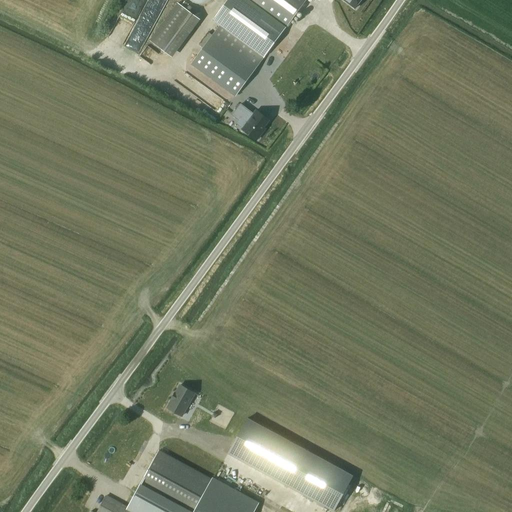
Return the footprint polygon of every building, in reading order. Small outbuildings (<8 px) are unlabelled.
[(147,0),(124,47),(139,55),(166,0),(147,0)] [(220,24),(191,65),(235,97),(265,57),(265,56),(306,0),(228,0),(214,20),(220,24)] [(344,0),(356,8),(361,0),(344,0)] [(177,3),(150,41),(172,58),(200,20),(177,3)] [(287,41),(294,29),(289,26),(282,38),(287,41)] [(217,122),(229,102),(188,76),(176,96),(217,122)] [(169,94),(173,95),(175,91),(176,91),(179,84),(173,82),(169,94)] [(241,104),(233,115),(239,120),(242,117),(248,122),(242,129),(256,140),(263,132),(261,131),(269,120),(257,110),(254,114),(241,104)] [(195,393),(181,385),(176,393),(175,393),(175,394),(175,395),(173,398),(172,399),(172,400),(168,408),(182,416),(195,393)] [(245,410),(225,445),(332,499),(349,464),(245,410)] [(139,489),(128,508),(136,511),(253,511),(258,504),(213,479),(159,450),(139,489)] [(93,511),(91,511),(90,511),(136,511),(128,508),(106,496),(97,511),(93,511)]
